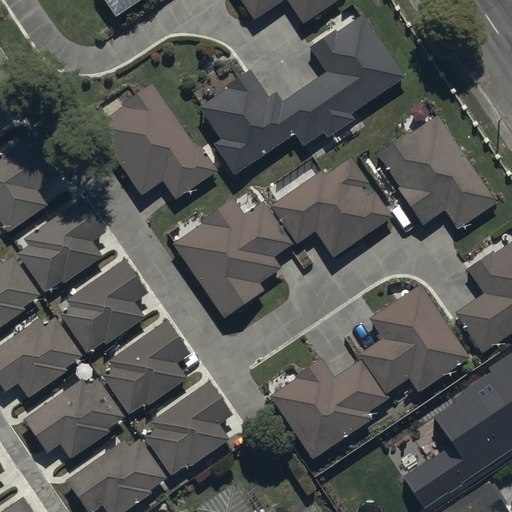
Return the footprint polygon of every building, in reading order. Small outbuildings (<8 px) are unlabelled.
[(104,0),(116,17),(141,0),(104,0)] [(240,0),(254,22),(286,1),(301,25),(340,0),(240,0)] [(363,15),(308,49),(324,73),(280,100),(276,94),(267,100),(250,71),(225,87),(228,91),(199,108),(220,142),(215,145),(233,174),(294,136),(302,149),(324,135),(327,139),(355,121),(350,113),(403,80),(363,15)] [(201,144),(195,148),(153,85),(120,108),(121,109),(93,127),(139,196),(162,181),(176,202),(220,173),(201,144)] [(0,87),(0,118),(14,108),(0,87)] [(497,204),(436,115),(406,136),(405,133),(377,152),(401,187),(397,189),(422,227),(445,211),(459,231),(497,204)] [(32,136),(0,156),(0,222),(8,234),(46,209),(35,193),(60,177),(32,136)] [(324,170),(270,207),(294,245),(314,232),(333,260),(393,219),(375,192),(368,197),(362,189),(371,183),(353,158),(328,175),(324,170)] [(81,199),(22,240),(26,246),(17,252),(44,292),(60,280),(64,286),(102,260),(92,245),(105,235),(81,199)] [(201,226),(173,244),(222,319),(265,292),(259,283),(282,268),(275,257),(292,246),(264,203),(242,217),(231,202),(199,223),(201,226)] [(511,333),(511,241),(494,254),(493,252),(468,269),(484,293),(455,312),(482,354),(511,333)] [(0,328),(25,311),(23,309),(40,297),(12,257),(0,265),(0,328)] [(124,258),(64,302),(69,308),(58,316),(85,354),(103,341),(108,347),(145,321),(134,305),(150,294),(124,258)] [(470,359),(420,285),(370,319),(384,338),(358,356),(385,396),(408,381),(417,395),(470,359)] [(39,320),(0,346),(0,387),(3,393),(19,383),(29,397),(66,371),(65,370),(82,358),(55,318),(43,326),(39,320)] [(167,320),(109,361),(114,367),(102,376),(131,416),(144,406),(147,410),(188,381),(176,364),(191,354),(167,320)] [(386,401),(360,361),(334,378),(322,359),(295,376),(297,379),(270,397),(311,461),(374,420),(369,412),(386,401)] [(81,381),(23,419),(45,453),(61,443),(70,458),(109,432),(108,430),(123,419),(97,380),(86,388),(81,381)] [(208,383),(150,424),(155,431),(144,438),(172,477),(188,466),(190,469),(229,442),(219,427),(233,417),(208,383)] [(479,431),(498,460),(511,450),(511,387),(495,399),(505,414),(479,431)] [(471,436),(429,464),(453,501),(496,473),(471,436)] [(123,442),(66,481),(87,511),(90,511),(99,506),(103,511),(124,511),(152,493),(150,491),(167,479),(140,440),(128,448),(123,442)] [(507,511),(488,480),(438,511),(507,511)] [(251,511),(232,485),(197,511),(320,511),(314,502),(300,511),(274,511),(273,509),(268,511),(251,511)] [(32,511),(23,498),(1,511),(32,511)]
